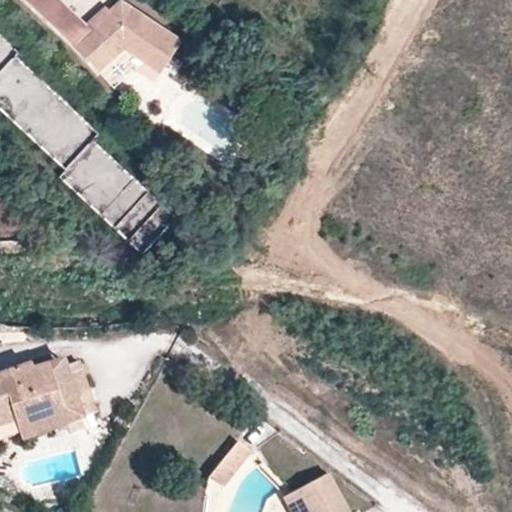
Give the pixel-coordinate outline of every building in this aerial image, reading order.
[(67,5),(61,0),(29,0),(52,21),(67,5)] [(93,29),(67,5),(52,21),(58,27),(65,34),(73,41),(79,47),(101,73),(126,48),(165,74),(185,42),(162,27),(124,1),(93,29)] [(0,65),(14,33),(0,26),(0,65)] [(185,217),(15,60),(0,76),(0,107),(68,171),(61,179),(147,257),(185,217)] [(78,362),(33,378),(28,364),(0,374),(0,424),(12,420),(14,427),(45,416),(50,430),(68,424),(84,418),(94,414),(97,413),(78,362)] [(84,418),(87,427),(97,423),(94,414),(84,418)] [(45,416),(14,427),(17,434),(19,441),(50,430),(45,416)] [(87,427),(84,418),(68,424),(71,433),(87,427)] [(12,420),(0,424),(0,440),(17,434),(14,427),(12,420)] [(239,444),(223,464),(236,475),(252,455),(239,444)] [(223,490),(236,475),(223,464),(211,477),(223,490)] [(348,511),(328,474),(291,496),(299,511),(348,511)] [(299,511),(291,496),(284,500),(289,511),(299,511)]
